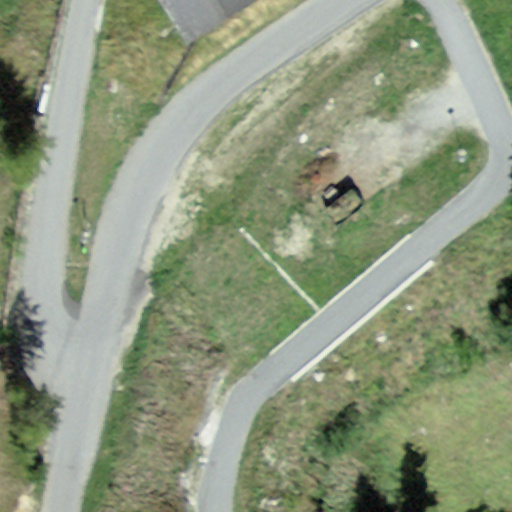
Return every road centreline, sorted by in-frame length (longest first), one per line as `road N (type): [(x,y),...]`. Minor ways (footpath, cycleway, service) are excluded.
road 1 (residential): [(439,0),(505,137),(493,187),(252,390),(225,450),(217,511)]
road 2 (residential): [(87,392),(115,232),(174,113),(345,0)]
road 3 (residential): [(87,392),(38,304),(61,102),(84,0)]
road 4 (residential): [(61,511),(87,392)]
